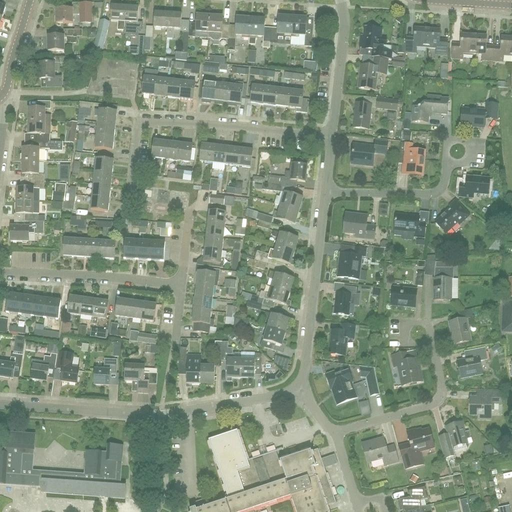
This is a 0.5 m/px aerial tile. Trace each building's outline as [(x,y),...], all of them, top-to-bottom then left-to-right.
[(92,4),(85,4),(72,4),(72,5),(74,5),(74,10),(56,10),(56,24),(72,24),(72,16),(80,15),(80,24),(93,24),(92,4)] [(124,29),(126,8),(112,7),(111,22),(118,22),(118,31),(124,31),(124,29)] [(131,30),(131,23),(138,24),(139,8),(126,8),(124,29),(131,30)] [(154,29),(167,29),(168,14),(155,13),(154,29)] [(182,15),(168,14),(167,29),(167,39),(174,40),(175,30),(180,30),(182,15)] [(188,37),(196,38),(196,33),(202,33),(202,39),(208,39),(209,17),(197,16),(196,24),(189,24),(188,33),(188,37)] [(222,46),(228,46),(229,26),(229,27),(221,26),(222,17),(209,17),(208,39),(212,39),(213,34),(221,34),(221,40),(222,40),(222,46)] [(284,37),(292,38),(293,18),(279,17),(278,29),(271,29),(270,42),(283,43),(284,37)] [(307,19),(293,18),(292,38),(299,38),(299,36),(305,36),(305,47),(312,47),(313,27),(307,26),(307,19)] [(242,39),(249,39),(250,39),(251,19),(237,19),(237,27),(229,26),(228,46),(227,51),(235,52),(236,40),(236,36),(242,36),(242,39)] [(270,49),(270,42),(271,29),(264,28),(265,20),(251,19),(250,39),(249,39),(249,46),(256,46),(256,39),(257,39),(257,37),(263,37),(262,49),(270,49)] [(109,24),(100,22),(98,33),(93,51),(102,54),(103,51),(107,35),(109,24)] [(367,27),(367,28),(365,28),(364,39),(361,39),(360,49),(368,50),(367,57),(387,59),(392,60),(393,52),(378,51),(379,45),(382,45),(384,43),(385,41),(383,39),(379,38),(380,30),(373,29),(374,28),(372,26),(369,25),(367,27)] [(416,48),(426,49),(427,30),(415,29),(414,39),(406,38),(405,53),(416,54),(416,48)] [(440,31),(427,30),(426,49),(436,49),(435,55),(446,56),(447,41),(439,41),(440,31)] [(82,38),(82,37),(82,31),(64,31),(64,37),(48,37),(48,52),(65,52),(65,45),(77,45),(77,38),(82,38)] [(463,55),(473,55),(474,36),(461,35),(460,45),(453,45),(452,60),(463,61),(463,55)] [(474,36),(473,55),(482,56),(482,62),(492,62),(493,48),(485,47),(486,37),(474,36)] [(503,57),(511,57),(511,38),(502,38),(501,48),(493,48),(492,62),(503,63),(503,57)] [(62,79),(55,79),(55,73),(60,72),(60,64),(66,64),(66,58),(49,59),(50,64),(40,65),(40,81),(48,80),(49,88),(69,88),(68,79),(62,79)] [(386,75),(387,61),(373,60),(373,67),(361,66),(358,88),(375,90),(377,74),(386,75)] [(220,64),(212,63),(204,62),(203,68),(219,70),(220,64)] [(192,65),(185,64),(184,70),(183,75),(189,76),(189,71),(200,72),(201,66),(192,65)] [(237,75),(245,76),(248,76),(248,70),(246,70),(237,69),(233,68),(232,75),(237,75)] [(89,90),(92,79),(86,77),(82,88),(89,90)] [(143,96),(156,97),(158,80),(145,78),(143,96)] [(170,81),(158,80),(156,97),(168,99),(170,81)] [(168,99),(180,100),(182,82),(170,81),(168,99)] [(195,84),(182,82),(180,100),(193,102),(195,84)] [(211,102),(216,102),(218,85),(205,83),(203,104),(211,105),(211,102)] [(238,87),(230,86),(228,104),(228,107),(236,107),(236,104),(241,105),(244,84),(238,84),(238,87)] [(230,86),(218,85),(216,102),(216,105),(224,106),(224,103),(228,104),(230,86)] [(250,104),(263,106),(266,88),(253,86),(250,104)] [(278,89),(266,88),(263,106),(276,107),(278,89)] [(276,107),(288,109),(291,91),(278,89),(276,107)] [(304,92),(291,91),(288,109),(296,110),(296,113),(308,114),(309,101),(303,100),(304,92)] [(377,99),(376,109),(398,112),(399,101),(377,99)] [(447,115),(448,100),(441,99),(441,106),(425,104),(420,107),(418,108),(413,108),(412,122),(428,124),(428,117),(432,114),(447,115)] [(29,110),(29,123),(51,123),(51,116),(46,116),(46,111),(51,111),(51,103),(38,103),(38,110),(29,110)] [(368,130),(371,106),(356,104),(353,128),(368,130)] [(498,105),(494,105),(485,104),(485,111),(462,109),(460,127),(484,129),(485,117),(497,118),(498,105)] [(100,111),(98,124),(116,126),(118,113),(100,111)] [(70,122),(70,125),(68,124),(67,133),(69,133),(68,135),(75,136),(77,123),(70,122)] [(50,143),(51,123),(29,123),(28,135),(37,136),(37,143),(50,143)] [(115,139),(116,126),(98,124),(97,137),(115,139)] [(402,134),(401,141),(409,142),(410,134),(402,134)] [(115,139),(97,137),(96,150),(113,152),(115,139)] [(152,159),(165,160),(167,143),(154,141),(152,159)] [(386,155),(387,143),(375,141),(375,148),(354,145),(352,164),(373,167),(374,153),(386,155)] [(23,150),(23,162),(39,162),(40,150),(50,150),(50,152),(63,152),(63,143),(50,143),(37,143),(36,150),(23,150)] [(180,144),(167,143),(165,160),(178,162),(180,144)] [(412,145),(405,144),(400,143),(398,164),(403,165),(403,162),(409,163),(408,175),(422,177),(425,153),(411,151),(412,145)] [(180,144),(178,162),(191,163),(193,146),(180,144)] [(200,162),(213,164),(215,147),(202,145),(200,162)] [(213,164),(225,165),(227,148),(215,147),(213,164)] [(240,150),(227,148),(225,165),(238,167),(240,150)] [(253,151),(240,150),(238,167),(251,168),(253,151)] [(97,159),(95,172),(112,174),(114,161),(97,159)] [(39,176),(39,162),(23,162),(22,176),(31,176),(31,183),(44,183),(44,176),(39,176)] [(269,175),(268,185),(282,186),(297,188),(297,187),(296,187),(297,181),(305,182),(307,167),(292,165),(291,173),(286,172),(285,180),(282,180),(282,177),(269,175)] [(111,187),(112,174),(95,172),(94,185),(111,187)] [(460,184),(459,197),(473,198),(473,193),(488,194),(489,180),(466,179),(466,184),(460,184)] [(17,190),(17,203),(40,203),(40,190),(44,190),(44,183),(31,183),(31,190),(17,190)] [(281,193),(282,186),(268,185),(263,184),(263,190),(281,193)] [(65,195),(66,185),(56,185),(55,194),(65,195)] [(110,199),(111,187),(94,185),(92,197),(110,199)] [(158,192),(147,191),(147,202),(158,202),(158,192)] [(285,192),(281,206),(299,211),(303,198),(285,192)] [(211,195),(210,204),(224,205),(225,197),(211,195)] [(110,199),(92,197),(91,210),(108,212),(110,199)] [(459,225),(470,216),(456,201),(450,207),(451,208),(434,223),(445,235),(458,224),(459,225)] [(40,215),(40,203),(17,203),(17,215),(25,215),(24,223),(31,223),(39,223),(39,215),(40,215)] [(295,225),(299,211),(281,206),(279,213),(275,212),(273,218),(273,219),(277,220),(295,225)] [(209,211),(208,224),(225,226),(226,213),(209,211)] [(258,213),(256,219),(272,224),(273,219),(273,218),(258,213)] [(374,240),(376,227),(366,226),(367,217),(346,214),(343,234),(356,236),(355,238),(374,240)] [(424,238),(425,225),(419,225),(420,218),(396,215),(395,222),(396,222),(394,237),(401,237),(401,241),(412,242),(413,237),(424,238)] [(270,230),(272,224),(256,219),(256,221),(259,222),(258,226),(270,230)] [(237,220),(236,228),(246,229),(247,221),(243,221),(237,220)] [(43,235),(43,223),(39,223),(31,223),(31,228),(11,228),(11,243),(29,243),(29,235),(43,235)] [(108,237),(109,229),(111,229),(112,223),(104,223),(104,229),(104,237),(108,237)] [(165,235),(166,230),(166,224),(158,223),(157,229),(157,233),(162,234),(164,235),(165,235)] [(208,224),(206,237),(224,239),(225,226),(208,224)] [(244,237),(246,229),(236,228),(235,236),(241,237),(244,237)] [(272,237),(279,240),(277,247),(295,252),(299,239),(281,233),(280,234),(276,232),(274,232),(272,237)] [(206,237),(205,250),(222,252),(224,239),(206,237)] [(63,258),(76,259),(78,241),(64,240),(63,258)] [(76,259),(89,259),(90,241),(78,241),(76,259)] [(89,259),(102,260),(103,242),(90,241),(89,259)] [(125,259),(138,260),(139,242),(126,241),(125,259)] [(116,243),(103,242),(102,260),(115,261),(116,243)] [(138,260),(151,261),(152,243),(139,242),(138,260)] [(165,244),(152,243),(151,261),(164,262),(165,244)] [(258,252),(255,261),(267,265),(268,259),(291,266),(295,252),(277,247),(275,252),(270,250),(269,255),(258,252)] [(366,258),(367,250),(356,249),(355,256),(341,254),(338,278),(359,280),(366,282),(367,273),(360,272),(362,257),(366,258)] [(221,259),(222,252),(205,250),(203,263),(211,264),(211,267),(223,269),(224,259),(221,259)] [(267,265),(255,261),(250,260),(248,266),(265,271),(267,265)] [(434,277),(434,279),(433,279),(433,301),(450,301),(450,279),(453,279),(453,269),(435,269),(436,260),(425,261),(424,273),(424,276),(434,277)] [(199,272),(198,274),(197,274),(196,280),(198,280),(197,286),(214,288),(214,286),(217,286),(218,271),(206,270),(206,273),(199,272)] [(274,281),(272,287),(290,293),(294,280),(270,272),(268,279),(274,281)] [(423,287),(424,276),(424,273),(417,273),(416,287),(423,287)] [(225,289),(229,289),(235,290),(236,282),(226,281),(225,289)] [(197,286),(195,298),(212,300),(214,288),(197,286)] [(252,296),(250,302),(262,305),(264,300),(286,306),(290,293),(272,287),(270,295),(261,292),(259,298),(252,296)] [(354,306),(350,305),(351,295),(356,295),(357,288),(344,287),(343,294),(336,293),(334,314),(353,317),(354,306)] [(415,308),(416,291),(393,288),(391,305),(403,306),(403,307),(415,308)] [(7,313),(20,315),(22,297),(9,295),(7,313)] [(35,299),(22,297),(20,315),(32,316),(35,299)] [(81,316),(84,299),(71,297),(68,315),(81,316)] [(211,312),(212,300),(195,298),(194,310),(211,312)] [(47,300),(35,299),(32,316),(45,318),(47,300)] [(81,316),(93,318),(94,318),(96,301),(84,299),(81,316)] [(48,332),(49,324),(50,319),(58,320),(60,302),(47,300),(45,318),(44,323),(43,331),(42,337),(58,339),(59,333),(48,332)] [(129,319),(131,301),(118,300),(116,317),(129,319)] [(109,303),(96,301),(94,318),(93,318),(92,325),(97,326),(98,319),(107,320),(109,303)] [(129,319),(141,321),(144,303),(131,301),(129,319)] [(262,305),(250,302),(248,301),(246,307),(260,312),(262,305)] [(502,332),(511,332),(511,302),(504,302),(502,332)] [(157,305),(144,303),(141,321),(154,322),(157,305)] [(192,324),(195,324),(194,332),(209,334),(209,328),(213,329),(214,321),(210,320),(211,312),(194,310),(192,324)] [(466,320),(473,319),(471,310),(459,313),(461,321),(449,323),(453,345),(470,342),(466,320)] [(264,319),(270,321),(268,328),(286,333),(290,320),(272,315),(266,313),(264,319)] [(61,336),(78,339),(79,332),(78,332),(71,331),(72,324),(63,323),(61,336)] [(110,336),(126,338),(127,332),(119,331),(119,332),(117,332),(118,325),(111,324),(110,336)] [(329,355),(344,357),(345,357),(347,340),(354,340),(355,326),(342,325),(341,332),(332,331),(329,355)] [(79,326),(78,332),(79,332),(78,339),(86,340),(88,327),(79,326)] [(94,327),(93,335),(108,338),(109,329),(94,327)] [(261,347),(275,351),(280,353),(286,333),(268,328),(264,341),(262,341),(261,347)] [(156,345),(157,337),(139,334),(138,342),(156,345)] [(214,386),(215,367),(221,367),(221,355),(222,342),(215,342),(215,355),(215,367),(201,366),(200,385),(214,386)] [(226,379),(241,379),(241,360),(234,360),(234,355),(232,355),(233,349),(228,348),(228,343),(222,342),(221,355),(224,356),(224,358),(227,358),(226,379)] [(48,354),(57,355),(59,345),(49,344),(48,354)] [(479,363),(488,361),(485,349),(469,352),(470,360),(457,363),(460,379),(482,375),(479,363)] [(59,360),(57,370),(57,371),(63,371),(62,382),(62,383),(77,385),(79,371),(78,371),(72,370),(74,358),(74,355),(60,353),(59,360)] [(402,387),(422,383),(417,360),(409,362),(407,353),(391,356),(394,368),(397,367),(402,387)] [(21,369),(23,357),(12,355),(11,365),(0,363),(0,378),(14,380),(16,368),(21,369)] [(55,368),(57,356),(51,355),(51,358),(45,358),(43,368),(33,367),(31,381),(47,383),(50,367),(55,368)] [(255,360),(241,360),(241,379),(255,380),(255,373),(261,373),(262,355),(255,355),(255,360)] [(118,375),(118,361),(105,361),(104,372),(96,372),(95,387),(110,387),(110,375),(118,375)] [(186,385),(200,385),(201,366),(201,362),(187,362),(186,385)] [(149,394),(150,374),(145,374),(145,367),(126,366),(125,382),(138,383),(138,394),(149,394)] [(369,397),(380,395),(376,375),(375,369),(359,367),(362,379),(365,378),(369,397)] [(265,376),(265,384),(279,380),(284,375),(280,371),(276,376),(265,376)] [(331,391),(332,391),(347,385),(348,388),(353,387),(352,383),(348,371),(336,376),(335,374),(326,377),(331,391)] [(357,399),(353,387),(348,388),(347,385),(332,391),(337,406),(357,399)] [(491,420),(491,411),(494,411),(494,404),(501,404),(501,393),(487,393),(487,400),(470,400),(470,415),(479,415),(479,420),(491,420)] [(461,423),(454,426),(453,423),(447,425),(448,427),(446,428),(448,435),(438,438),(441,448),(444,461),(454,458),(452,448),(467,444),(466,440),(471,439),(469,432),(464,433),(461,423)] [(434,449),(433,446),(429,431),(417,434),(416,432),(407,434),(410,445),(398,448),(404,472),(425,466),(421,453),(434,449)] [(324,470),(327,469),(337,465),(334,456),(321,461),(318,451),(313,452),(309,454),(304,455),(299,457),(279,463),(276,452),(265,456),(254,460),(247,462),(238,432),(229,435),(209,442),(228,501),(196,511),(196,510),(189,511),(253,511),(268,506),(270,505),(291,498),(295,511),(327,511),(326,508),(336,505),(324,470)] [(124,499),(125,484),(117,483),(118,464),(121,464),(123,447),(107,446),(106,454),(86,453),(84,476),(33,472),(34,448),(35,436),(4,433),(3,450),(5,450),(5,452),(5,455),(0,454),(0,486),(39,489),(41,489),(41,494),(106,499),(124,500),(124,499)] [(384,467),(398,463),(393,447),(385,449),(383,439),(361,445),(365,457),(368,456),(370,463),(382,460),(384,467)] [(398,511),(402,511),(401,511),(404,511),(421,508),(419,501),(428,499),(425,486),(407,491),(408,497),(399,500),(399,501),(396,501),(398,511)]
